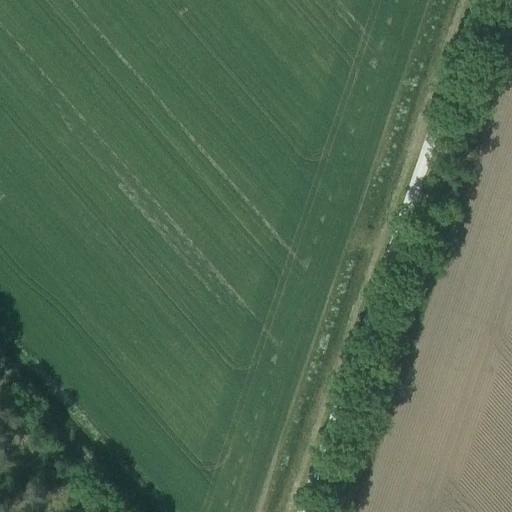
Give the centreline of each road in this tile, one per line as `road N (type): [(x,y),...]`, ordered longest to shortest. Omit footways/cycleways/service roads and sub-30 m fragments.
road 1 (unclassified): [(302,511),(476,0)]
road 2 (track): [(0,365),(132,511)]
